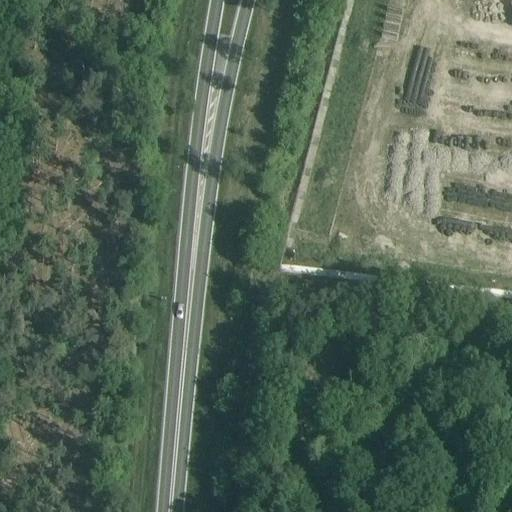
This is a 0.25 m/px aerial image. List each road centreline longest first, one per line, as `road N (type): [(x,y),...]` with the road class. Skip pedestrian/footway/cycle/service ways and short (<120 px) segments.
road 1 (primary): [(169,511),(204,169)]
road 2 (primary): [(204,169),(248,0)]
road 3 (primary): [(217,0),(204,77),(204,169)]
